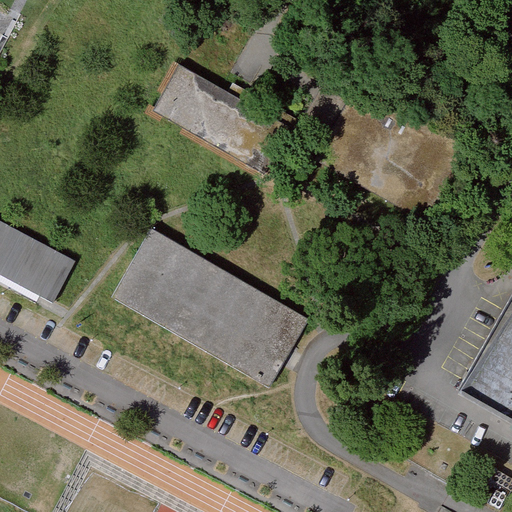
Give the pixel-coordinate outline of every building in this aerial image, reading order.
[(183,66),(156,112),(246,165),(273,119),(183,66)] [(318,162),(431,225),(472,152),(359,89),(318,162)] [(74,261),(0,223),(0,274),(52,302),(74,261)] [(152,230),(113,298),(272,389),(311,322),(152,230)] [(511,309),(463,396),(511,422),(511,309)]
